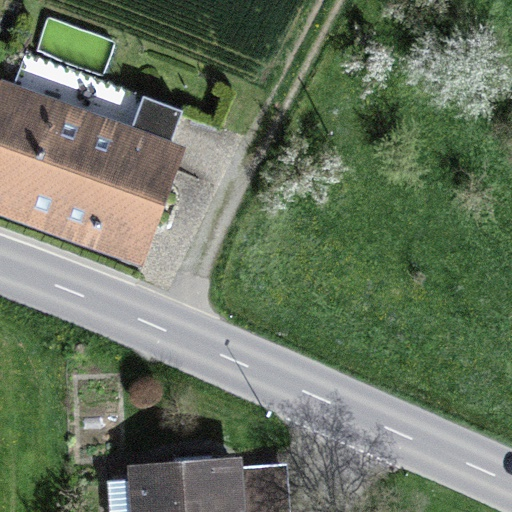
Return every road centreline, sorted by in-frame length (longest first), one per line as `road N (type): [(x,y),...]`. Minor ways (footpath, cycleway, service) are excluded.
road 1 (secondary): [(511,483),(0,264)]
road 2 (track): [(166,330),(279,98),(344,0)]
